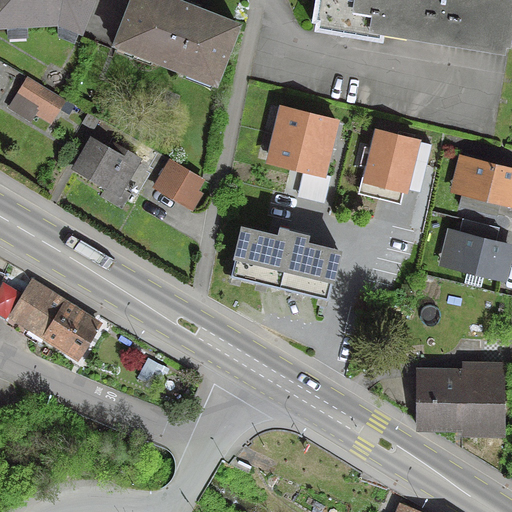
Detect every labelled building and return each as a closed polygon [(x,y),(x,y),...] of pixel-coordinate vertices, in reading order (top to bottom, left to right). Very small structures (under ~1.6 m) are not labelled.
[(0,0),(0,25),(56,22),(78,31),(90,0),(0,0)] [(131,0),(114,45),(113,47),(116,48),(117,46),(211,82),(210,84),(213,85),(236,26),(168,0),(131,0)] [(401,29),(405,0),(313,0),(310,23),(352,29),(350,37),(380,42),(383,26),(401,29)] [(511,0),(405,0),(401,29),(399,37),(467,49),(469,41),(508,47),(511,24),(511,0)] [(26,79),(18,91),(33,100),(29,107),(35,112),(35,113),(49,122),(62,101),(26,79)] [(334,122),(283,109),(276,136),(328,148),(334,122)] [(415,142),(376,132),(364,181),(403,191),(415,142)] [(322,175),(328,148),(276,136),(270,163),(322,175)] [(136,159),(113,146),(109,152),(90,140),(73,169),(104,187),(107,182),(119,189),(136,159)] [(510,205),(511,195),(511,171),(469,161),(457,207),(467,209),(471,195),(510,205)] [(154,188),(172,199),(187,172),(169,162),(154,188)] [(471,222),(461,220),(449,267),(499,279),(507,246),(467,236),(471,222)] [(244,230),(234,274),(325,296),(335,252),(244,230)] [(27,286),(2,275),(0,279),(0,318),(27,335),(31,329),(76,358),(97,325),(29,282),(27,286)] [(448,377),(415,376),(416,427),(503,428),(502,366),(479,365),(478,378),(460,377),(460,371),(448,370),(448,377)] [(19,495),(34,483),(27,474),(12,486),(19,495)] [(440,511),(404,496),(397,511),(440,511)]
